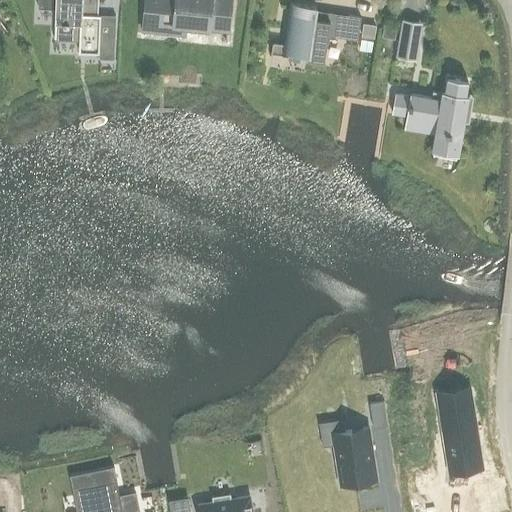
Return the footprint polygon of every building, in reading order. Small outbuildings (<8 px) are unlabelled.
[(38,0),(38,9),(56,10),(55,23),(64,24),(64,27),(69,27),(69,24),(80,24),(79,42),(79,53),(99,54),(99,60),(114,61),(115,41),(97,40),(98,16),(98,0),(38,0)] [(146,0),(144,20),(143,35),(145,35),(146,23),(161,24),(167,32),(177,32),(185,26),(227,30),(225,43),(227,43),(231,0),(146,0)] [(290,4),(283,51),(305,54),(307,55),(307,60),(324,63),(331,22),(327,22),(315,20),(315,19),(317,8),(313,7),(292,4),(290,4)] [(348,19),(345,38),(355,40),(357,40),(357,41),(358,41),(361,18),(360,18),(360,19),(348,17),(348,19)] [(363,24),(361,37),(374,39),(376,26),(363,24)] [(384,25),(382,38),(395,41),(398,28),(384,25)] [(372,42),(361,40),(360,51),(371,53),(372,42)] [(399,44),(397,58),(416,61),(419,47),(399,44)] [(396,93),(393,113),(407,116),(407,118),(438,123),(433,151),(459,155),(468,96),(466,96),(468,82),(448,79),(446,92),(443,91),(442,99),(411,94),(411,96),(396,93)] [(472,396),(440,401),(451,475),(483,470),(472,396)] [(384,401),(369,404),(373,429),(388,427),(384,401)] [(367,428),(332,433),(340,486),(376,480),(367,428)] [(427,443),(400,448),(404,477),(432,473),(427,443)] [(117,481),(78,489),(82,511),(138,511),(135,494),(120,497),(117,481)] [(212,502),(200,504),(201,511),(252,511),(250,496),(231,499),(230,493),(211,496),(212,502)] [(190,511),(188,498),(169,501),(171,511),(190,511)]
